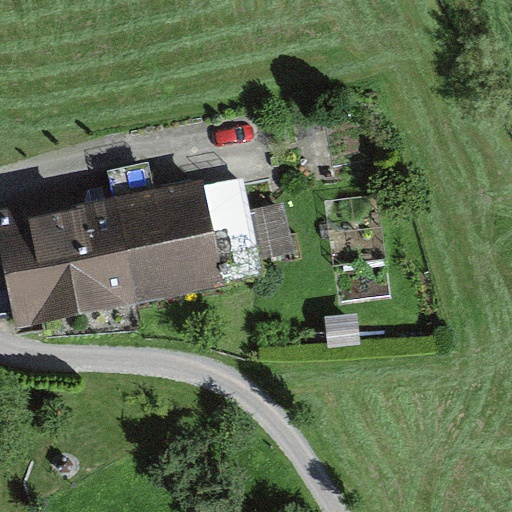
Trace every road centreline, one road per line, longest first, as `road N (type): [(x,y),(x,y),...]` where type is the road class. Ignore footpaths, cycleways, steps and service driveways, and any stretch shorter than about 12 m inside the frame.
road 1 (track): [(343,511),(307,451),(266,407),(213,372),(13,353),(0,343)]
road 2 (track): [(265,173),(264,153),(246,133),(223,134),(0,189)]
